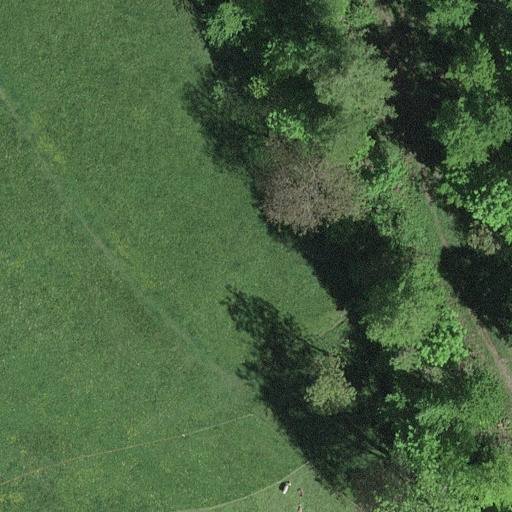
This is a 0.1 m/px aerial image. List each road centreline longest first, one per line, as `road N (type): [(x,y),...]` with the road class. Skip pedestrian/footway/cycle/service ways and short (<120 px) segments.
road 1 (track): [(0,89),(142,282),(361,511)]
road 2 (track): [(511,352),(488,305),(401,0)]
road 3 (track): [(131,0),(138,13),(283,108)]
